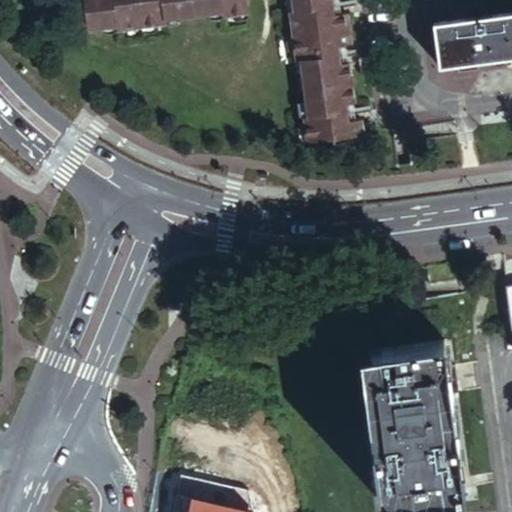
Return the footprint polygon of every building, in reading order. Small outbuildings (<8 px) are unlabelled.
[(86,0),(91,27),(120,23),(120,27),(169,21),(169,16),(226,8),(227,13),(252,9),(250,0),(86,0)] [(297,0),(298,8),(294,9),(301,58),(305,58),(313,115),(309,115),(312,141),(368,133),(366,118),(353,119),(351,102),(358,101),(353,61),(345,63),(343,44),(355,42),(351,11),(338,12),(336,0),(297,0)] [(511,51),(511,7),(434,18),(439,62),(511,51)] [(413,337),(370,344),(387,470),(454,461),(449,417),(456,415),(448,358),(445,333),(424,335),(424,339),(414,341),(413,337)] [(383,493),(385,493),(464,482),(456,415),(449,417),(454,461),(387,470),(370,344),(363,345),(383,493)] [(464,482),(385,493),(387,506),(472,494),(455,357),(448,358),(456,415),(464,482)] [(180,474),(172,511),(253,511),(258,491),(180,474)]
